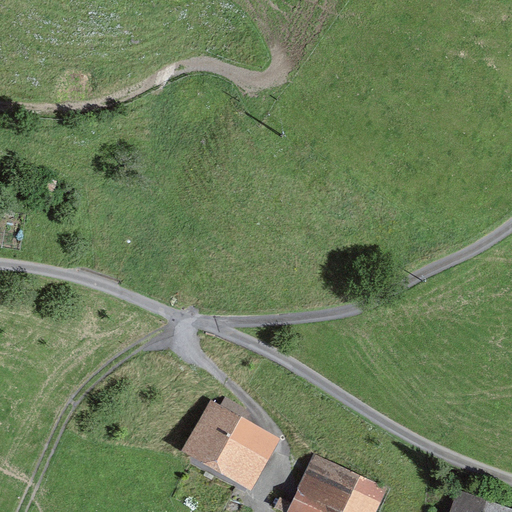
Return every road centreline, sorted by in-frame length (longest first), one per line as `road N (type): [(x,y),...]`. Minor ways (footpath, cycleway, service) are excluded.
road 1 (track): [(511,223),(351,313),(206,323),(119,362),(19,511)]
road 2 (residential): [(0,267),(78,280),(206,323),(416,443),(511,482)]
